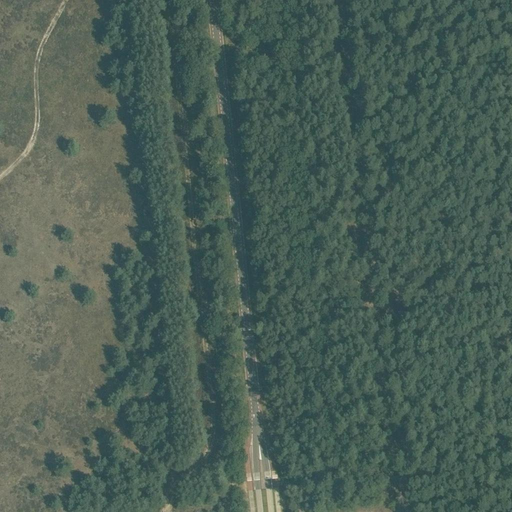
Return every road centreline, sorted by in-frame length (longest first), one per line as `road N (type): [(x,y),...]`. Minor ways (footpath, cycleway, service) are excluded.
road 1 (track): [(171,0),(213,430),(200,462),(169,492),(165,511)]
road 2 (secondary): [(254,407),(212,0)]
road 3 (track): [(511,273),(244,305)]
